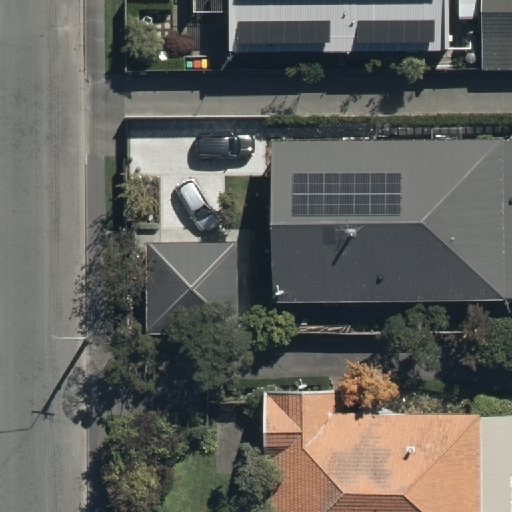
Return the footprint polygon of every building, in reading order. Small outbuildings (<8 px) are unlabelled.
[(193,0),(194,4),(232,4),(231,45),(447,48),(447,0),(193,0)] [(511,0),(460,0),(460,8),(481,9),(479,61),(511,62),(511,0)] [(511,129),(274,132),(276,293),(511,290),(511,129)] [(243,237),(148,237),(148,327),(243,327),(243,237)] [(343,382),(265,383),(265,511),(511,511),(511,405),(343,407),(343,382)]
